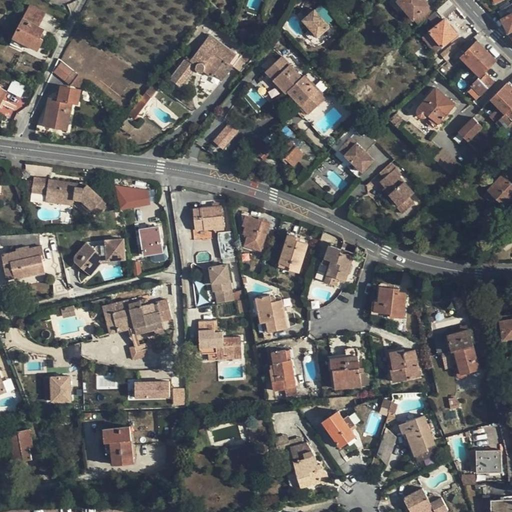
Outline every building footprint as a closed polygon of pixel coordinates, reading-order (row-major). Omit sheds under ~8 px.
[(399,2),(415,20),(430,7),(424,0),(398,0),(400,2),(399,2)] [(417,22),(421,27),(430,19),(436,25),(443,18),(449,18),(459,9),(451,0),(450,0),(439,11),(435,7),(417,22)] [(511,5),(498,13),(501,19),(501,20),(511,13),(511,5)] [(32,6),(13,42),(22,47),(23,44),(39,52),(45,41),(42,39),(47,30),(41,27),(48,14),(32,6)] [(306,22),(321,39),(333,28),(318,11),(306,22)] [(507,32),(508,33),(511,31),(511,13),(501,20),(507,32)] [(426,40),(437,54),(460,35),(448,21),(426,40)] [(188,58),(171,81),(182,89),(196,71),(203,76),(206,72),(214,78),(216,75),(225,82),(235,68),(231,65),(238,56),(211,35),(192,61),(188,58)] [(472,87),(483,97),(497,83),(487,73),(499,61),(479,42),(463,58),(482,77),(472,87)] [(442,55),(448,61),(458,53),(452,46),(442,55)] [(284,98),(305,120),(327,100),(306,77),(304,79),(284,57),(267,73),(287,95),(284,98)] [(58,69),(52,80),(71,90),(77,80),(58,69)] [(155,84),(132,114),(138,119),(161,89),(155,84)] [(511,87),(509,85),(494,101),(507,115),(504,118),(511,127),(511,87)] [(0,107),(8,92),(0,87),(0,107)] [(85,88),(83,95),(96,100),(98,93),(85,88)] [(428,117),(438,127),(457,105),(437,89),(419,111),(419,115),(422,118),(424,119),(428,117)] [(50,99),(45,127),(69,130),(73,104),(78,105),(80,94),(58,90),(56,101),(50,99)] [(461,133),(481,153),(496,139),(476,118),(461,133)] [(228,123),(212,141),(223,150),(239,132),(228,123)] [(342,149),(364,172),(377,160),(368,152),(379,141),(372,134),(363,137),(358,132),(342,149)] [(290,139),(276,153),(288,165),(290,163),(295,168),(307,155),(290,139)] [(254,151),(265,161),(275,150),(264,140),(254,151)] [(436,158),(451,172),(459,164),(444,149),(436,158)] [(387,192),(409,215),(420,205),(414,198),(418,194),(403,178),(405,176),(394,164),(383,174),(387,179),(384,182),(390,189),(387,192)] [(489,193),(507,209),(511,202),(511,183),(504,176),(489,193)] [(37,178),(34,192),(48,195),(47,202),(73,207),(75,202),(83,203),(86,207),(84,209),(92,217),(95,214),(100,219),(108,210),(102,205),(104,202),(97,196),(99,196),(97,187),(86,189),(87,192),(78,190),(79,187),(37,178)] [(112,208),(117,225),(126,222),(128,228),(142,226),(138,203),(122,205),(112,208)] [(196,209),(199,231),(207,230),(207,231),(216,230),(217,232),(226,231),(224,206),(196,209)] [(250,236),(247,246),(263,251),(272,225),(262,222),(262,220),(248,216),(245,226),(248,227),(245,234),(250,236)] [(143,231),(147,257),(154,256),(155,261),(157,263),(166,262),(168,259),(167,252),(165,251),(162,228),(143,231)] [(220,234),(223,245),(225,245),(227,256),(238,254),(233,231),(220,234)] [(290,235),(281,267),(301,273),(310,244),(298,240),(298,238),(290,235)] [(74,261),(93,277),(106,261),(129,259),(127,240),(108,241),(108,245),(101,246),(96,249),(89,244),(74,261)] [(5,265),(8,281),(47,273),(43,256),(46,255),(44,246),(32,249),(31,247),(18,249),(19,252),(4,255),(6,264),(5,265)] [(331,246),(326,262),(333,265),(327,282),(338,285),(340,281),(347,283),(355,257),(342,252),(343,250),(331,246)] [(135,264),(138,279),(145,277),(142,263),(135,264)] [(206,268),(208,284),(214,284),(215,292),(217,292),(219,304),(234,302),(230,265),(206,268)] [(378,302),(377,311),(393,313),(393,316),(406,318),(409,293),(401,293),(401,289),(383,287),(381,302),(378,302)] [(430,288),(430,297),(444,296),(443,287),(430,288)] [(235,293),(237,301),(246,299),(244,291),(235,293)] [(259,298),(265,332),(271,331),(271,333),(290,329),(284,297),(278,298),(277,296),(273,297),(273,295),(259,298)] [(105,307),(112,336),(127,332),(129,338),(134,336),(137,347),(132,348),(135,362),(151,358),(148,345),(142,346),(139,335),(156,331),(158,337),(167,335),(164,323),(174,320),(169,302),(152,306),(151,300),(132,305),(130,301),(105,307)] [(242,301),(243,313),(252,313),(249,301),(242,301)] [(502,323),(505,341),(511,340),(511,317),(504,319),(505,323),(502,323)] [(201,322),(203,354),(210,354),(210,360),(244,359),(243,338),(226,339),(225,333),(217,333),(216,321),(201,322)] [(458,352),(464,375),(482,369),(470,327),(449,332),(455,353),(458,352)] [(392,367),(395,382),(423,377),(418,350),(407,353),(406,349),(392,352),(395,366),(392,367)] [(287,390),(288,398),(299,396),(292,351),(274,354),(275,365),(272,366),(276,392),(287,390)] [(443,354),(444,362),(454,360),(453,352),(443,354)] [(333,359),(334,370),(336,370),(338,389),(371,386),(370,373),(362,374),(360,357),(333,359)] [(0,396),(9,393),(0,371),(0,396)] [(72,402),(71,376),(49,376),(50,403),(72,402)] [(96,377),(97,389),(117,388),(117,377),(96,377)] [(169,379),(170,409),(188,408),(187,378),(169,379)] [(470,379),(461,382),(463,388),(472,385),(470,379)] [(314,389),(315,399),(324,398),(322,388),(314,389)] [(384,401),(381,409),(387,412),(391,404),(384,401)] [(326,424),(323,426),(329,434),(332,432),(343,448),(358,437),(340,412),(325,423),(326,424)] [(391,414),(388,424),(394,427),(397,422),(396,416),(391,414)] [(402,426),(416,462),(440,453),(439,451),(450,447),(447,439),(436,443),(426,417),(402,426)] [(6,440),(7,448),(13,447),(18,471),(27,469),(25,460),(34,458),(32,448),(35,447),(31,430),(29,430),(27,424),(18,425),(20,433),(10,435),(11,439),(6,440)] [(107,430),(109,454),(112,453),(113,464),(135,462),(132,428),(107,430)] [(382,457),(388,465),(397,438),(390,431),(382,457)] [(290,476),(294,491),(324,483),(325,486),(332,483),(330,475),(328,473),(325,471),(323,464),(320,465),(319,457),(309,443),(293,448),(299,471),(297,472),(296,475),(290,476)] [(471,451),(472,466),(478,466),(478,475),(504,474),(503,451),(471,451)] [(476,476),(462,476),(465,487),(476,486),(476,476)] [(406,497),(413,511),(449,511),(450,511),(444,498),(439,501),(436,495),(429,498),(424,489),(406,497)] [(485,496),(485,511),(511,511),(511,500),(493,501),(493,496),(485,496)]
